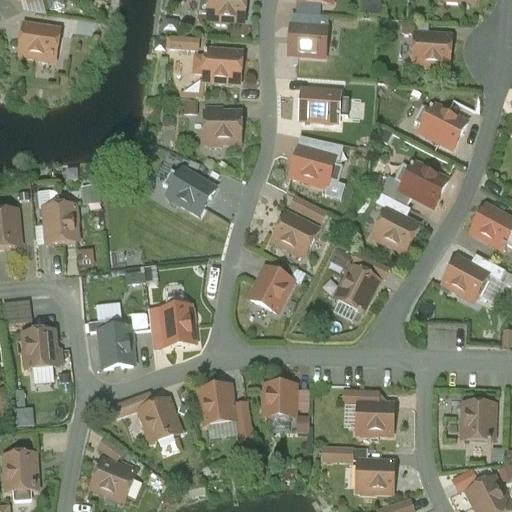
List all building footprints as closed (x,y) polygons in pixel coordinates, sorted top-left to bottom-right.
[(244,0),(199,0),(199,16),(208,17),(208,23),(211,23),(211,26),(228,27),(228,25),(243,26),(244,0)] [(61,20),(59,36),(63,36),(63,39),(95,44),(98,26),(61,20)] [(293,24),(291,57),(328,59),(330,26),(293,24)] [(59,36),(23,30),(18,60),(58,66),(63,39),(63,36),(59,36)] [(450,40),(415,38),(414,44),(411,44),(410,61),(413,61),(413,68),(416,68),(416,70),(430,71),(430,69),(448,70),(450,40)] [(199,55),(200,40),(153,39),(152,54),(199,55)] [(248,87),(249,56),(196,56),(195,78),(207,79),(206,87),(248,87)] [(340,94),(307,92),(304,122),(338,125),(340,94)] [(431,104),(416,134),(454,153),(469,123),(431,104)] [(247,114),(207,115),(208,149),(247,148),(247,114)] [(299,143),(289,178),(329,190),(339,155),(299,143)] [(414,162),(398,192),(435,211),(451,180),(414,162)] [(218,191),(183,173),(166,205),(201,223),(218,191)] [(97,189),(82,191),(83,203),(99,201),(97,189)] [(389,202),(380,197),(375,208),(384,212),(389,202)] [(315,212),(294,201),(289,211),(310,221),(315,212)] [(410,213),(389,202),(384,212),(386,214),(405,223),(410,213)] [(65,204),(51,206),(52,212),(44,213),(47,248),(77,245),(75,227),(77,227),(76,213),(74,213),(73,210),(66,210),(65,204)] [(511,224),(485,210),(471,236),(502,253),(503,252),(504,252),(505,250),(504,249),(505,248),(511,251),(511,224)] [(9,212),(0,212),(0,252),(19,250),(16,215),(10,216),(9,212)] [(326,218),(315,212),(310,221),(321,227),(326,218)] [(405,223),(386,214),(373,240),(376,242),(375,244),(387,250),(388,248),(404,256),(418,230),(405,223)] [(318,234),(286,218),(272,244),(288,253),(287,254),(300,261),(301,259),(304,261),(318,234)] [(153,225),(153,263),(197,263),(197,225),(153,225)] [(496,270),(475,258),(469,269),(488,279),(491,280),(496,270)] [(469,269),(456,262),(442,288),(458,296),(457,298),(469,305),(470,303),(473,305),(476,299),(480,301),(488,285),(485,284),(488,279),(469,269)] [(505,275),(496,270),(491,280),(499,285),(505,275)] [(293,285),(264,271),(247,307),(277,321),(293,285)] [(378,285),(352,271),(343,287),(342,286),(335,299),(337,300),(335,303),(362,316),(378,285)] [(192,310),(157,313),(160,354),(196,352),(192,310)] [(131,331),(95,335),(98,377),(135,374),(131,331)] [(53,336),(23,339),(25,357),(23,357),(24,371),(26,371),(27,374),(56,372),(53,336)] [(295,390),(265,389),(265,398),(263,398),(263,412),(265,412),(265,421),(294,421),(295,390)] [(229,390),(200,394),(202,412),(200,412),(202,426),(204,426),(205,429),(234,425),(229,390)] [(6,394),(0,394),(0,408),(8,408),(6,394)] [(354,396),(342,395),(342,407),(353,407),(354,396)] [(378,397),(354,396),(353,407),(357,408),(389,409),(378,397)] [(150,398),(127,406),(131,417),(139,414),(154,409),(150,398)] [(154,409),(139,414),(145,431),(143,431),(148,445),(150,444),(151,448),(179,437),(167,404),(154,409)] [(127,406),(112,411),(116,422),(131,417),(127,406)] [(246,407),(234,408),(237,428),(249,427),(246,407)] [(8,408),(0,408),(0,422),(10,421),(8,408)] [(389,409),(357,408),(356,437),(360,437),(360,439),(374,440),(374,438),(392,439),(393,409),(389,409)] [(494,409),(464,408),(463,426),(461,426),(461,440),(463,440),(462,443),(488,444),(487,446),(491,446),(491,444),(492,444),(494,409)] [(249,427),(237,428),(240,444),(251,442),(249,427)] [(123,456),(104,443),(97,453),(116,466),(123,456)] [(333,453),(322,452),(322,464),(332,465),(333,453)] [(353,453),(333,453),(332,465),(352,465),(353,453)] [(34,459),(4,461),(6,479),(4,479),(5,493),(7,493),(7,497),(37,495),(34,459)] [(135,479),(102,465),(91,493),(107,499),(107,501),(120,507),(120,505),(124,506),(126,500),(133,485),(135,479)] [(393,467),(358,465),(356,495),(360,495),(360,497),(374,498),(374,496),(392,497),(393,467)] [(502,498),(493,482),(467,496),(475,511),(508,511),(508,510),(510,509),(503,497),(502,498)] [(142,489),(133,485),(126,500),(136,504),(142,489)]
